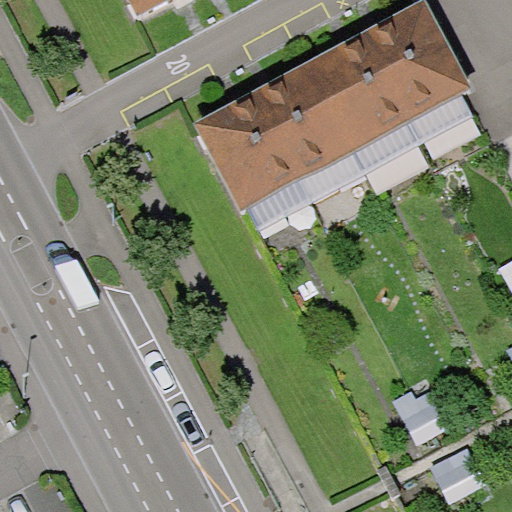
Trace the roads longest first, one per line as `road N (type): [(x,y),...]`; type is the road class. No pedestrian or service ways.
road 1 (residential): [(2,180),(321,0)]
road 2 (primary): [(2,180),(128,413)]
road 3 (residential): [(128,413),(0,482)]
